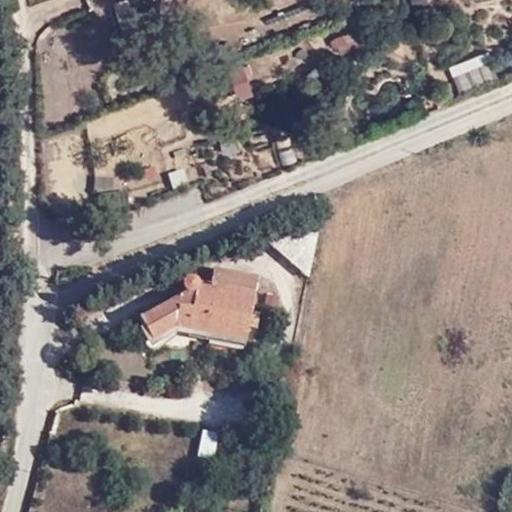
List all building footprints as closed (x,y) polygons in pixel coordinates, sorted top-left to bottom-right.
[(309,275),(321,212),(265,236),(309,275)] [(185,284),(177,290),(181,299),(174,303),(140,321),(148,339),(175,326),(248,339),(250,322),(252,309),(257,279),(215,270),(210,288),(199,287),(198,279),(191,277),(187,280),(185,284)] [(181,299),(177,290),(169,294),(174,303),(181,299)] [(278,299),(270,298),(265,320),(274,322),(278,299)] [(260,311),(252,309),(250,322),(257,324),(260,311)] [(175,326),(148,339),(154,349),(175,337),(246,349),(248,339),(175,326)]
